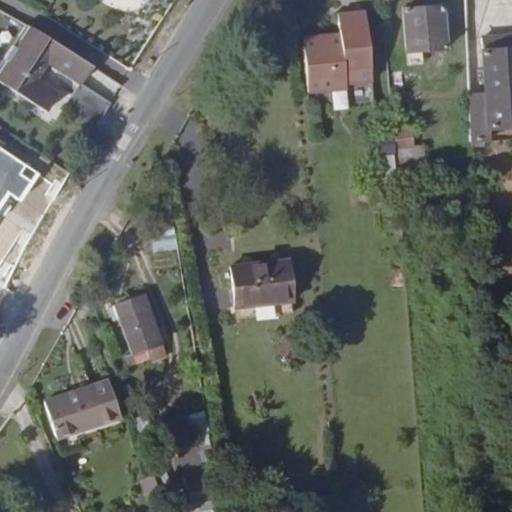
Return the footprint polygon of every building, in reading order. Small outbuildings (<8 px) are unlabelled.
[(104,0),(120,11),(126,0),(104,0)] [(442,6),(402,9),(405,52),(445,49),(442,6)] [(328,36),(301,39),(306,88),(344,85),(343,80),(370,77),(363,8),(336,10),(338,35),(339,40),(329,41),(328,36)] [(0,32),(16,43),(23,33),(0,19),(0,32)] [(78,92),(88,74),(23,33),(16,43),(0,69),(0,92),(44,120),(55,101),(33,88),(44,70),(78,92)] [(470,128),(511,126),(511,49),(510,49),(510,37),(480,39),(481,52),(483,92),(485,108),(470,109),(470,128)] [(72,103),(98,120),(111,101),(84,84),(72,103)] [(483,92),(470,93),(470,109),(485,108),(483,92)] [(422,128),(393,130),(395,149),(423,146),(422,128)] [(423,146),(395,149),(398,186),(428,184),(423,146)] [(177,224),(154,225),(155,248),(178,247),(177,224)] [(288,260),(229,266),(234,308),(270,304),(271,315),(293,313),(288,260)] [(143,295),(114,306),(131,354),(161,343),(143,295)] [(270,304),(234,308),(235,319),(271,315),(270,304)] [(107,380),(43,401),(55,439),(120,418),(107,380)] [(205,411),(190,414),(194,436),(209,433),(205,411)]
